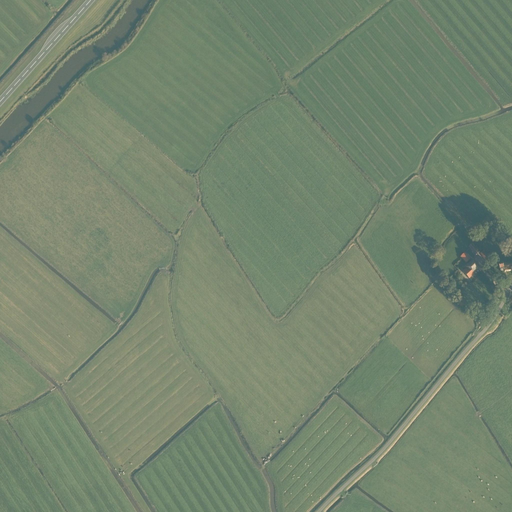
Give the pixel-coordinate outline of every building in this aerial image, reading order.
[(480,253),(473,244),(469,247),(473,252),(472,253),(475,257),(480,253)] [(480,254),(489,265),(493,262),(484,251),(480,254)] [(471,260),(465,253),(461,257),(466,264),(471,260)] [(463,272),(469,279),(474,275),(475,276),(482,270),(473,260),(464,268),(466,269),(463,272)] [(511,263),(504,265),(504,266),(500,267),(501,271),(504,270),(505,272),(511,270),(511,263)]
